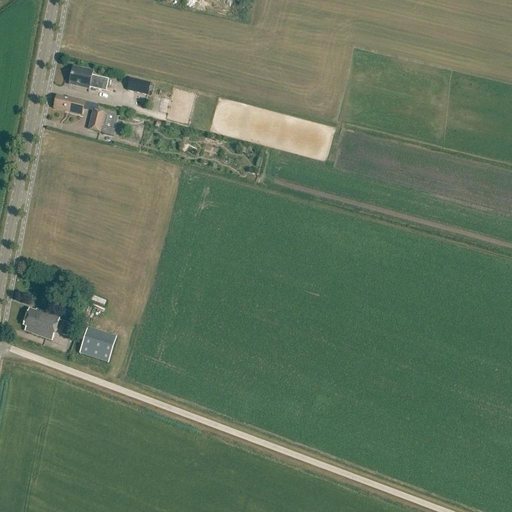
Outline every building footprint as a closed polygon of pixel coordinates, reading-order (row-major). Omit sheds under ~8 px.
[(89,89),(106,92),(109,80),(92,76),(93,72),(82,70),(73,68),(70,82),(73,82),(72,86),(89,90),(89,89)] [(148,96),(151,84),(130,79),(128,91),(148,96)] [(99,106),(68,98),(68,100),(57,97),(54,110),(82,116),(83,111),(93,114),(93,111),(98,112),(99,106)] [(98,112),(93,111),(93,114),(89,130),(101,133),(105,114),(98,112)] [(114,136),(118,117),(109,115),(104,133),(114,136)] [(52,341),(61,317),(44,311),(43,312),(36,309),(36,311),(30,309),(24,326),(26,327),(25,331),(52,341)] [(85,356),(115,363),(121,336),(91,329),(85,356)]
